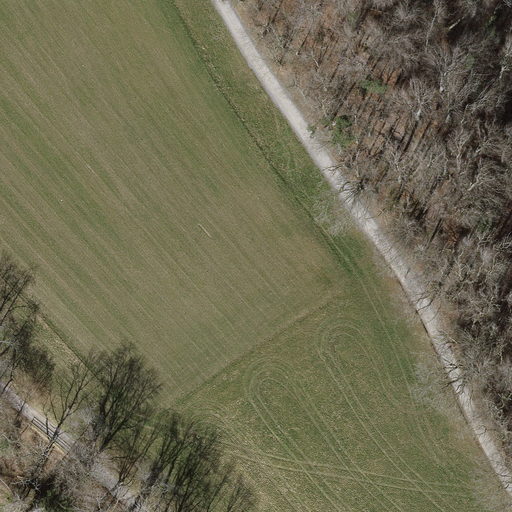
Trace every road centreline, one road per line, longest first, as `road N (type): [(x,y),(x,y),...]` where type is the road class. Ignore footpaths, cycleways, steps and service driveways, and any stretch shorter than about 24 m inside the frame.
road 1 (track): [(511,480),(490,451),(419,300),(231,0)]
road 2 (track): [(0,367),(150,511)]
